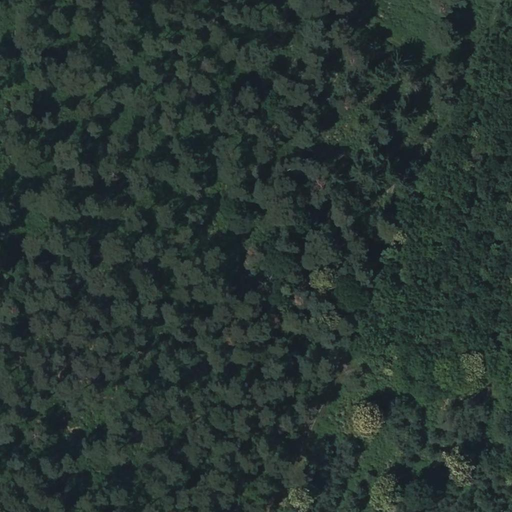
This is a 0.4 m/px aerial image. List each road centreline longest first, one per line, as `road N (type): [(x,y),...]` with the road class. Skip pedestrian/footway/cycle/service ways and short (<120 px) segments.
road 1 (track): [(275,511),(506,0)]
road 2 (track): [(511,393),(349,351)]
